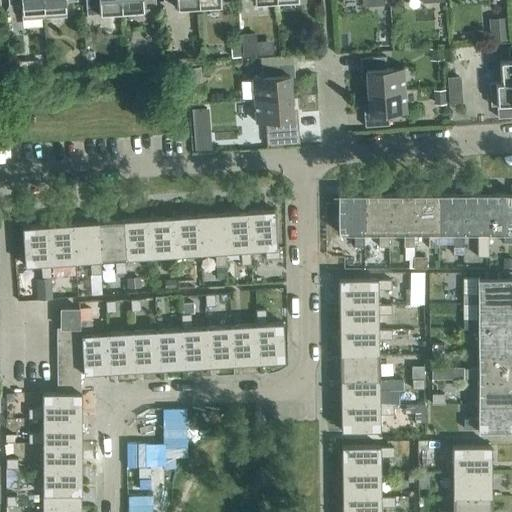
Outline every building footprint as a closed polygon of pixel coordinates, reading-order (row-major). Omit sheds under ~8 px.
[(44,17),(43,0),(8,0),(9,5),(21,4),(22,19),(44,17)] [(43,0),(44,17),(67,16),(66,1),(78,0),(43,0)] [(122,12),(120,0),(85,0),(87,14),(122,12)] [(120,0),(122,12),(144,11),(144,6),(156,5),(155,0),(120,0)] [(199,7),(198,0),(163,0),(164,0),(169,0),(176,0),(177,8),(199,7)] [(507,38),(506,14),(489,15),(490,39),(507,38)] [(256,40),(255,32),(241,33),(243,55),(263,54),(262,40),(256,40)] [(240,43),(230,43),(231,56),(241,56),(240,43)] [(455,45),(447,46),(447,58),(456,57),(455,45)] [(433,46),(434,59),(444,59),(443,46),(433,46)] [(511,46),(507,47),(508,59),(499,60),(501,81),(489,82),(491,105),(497,104),(498,117),(511,115),(511,46)] [(366,69),(367,91),(405,89),(403,67),(385,68),(384,56),(360,57),(361,70),(366,69)] [(22,74),(21,61),(9,62),(10,75),(22,74)] [(262,76),(252,77),(252,79),(249,79),(246,80),(243,83),(241,86),(241,91),(243,93),(245,95),(248,96),(254,96),(254,99),(291,96),(290,75),(295,74),(294,62),(261,64),(262,76)] [(189,66),(189,82),(199,82),(199,66),(189,66)] [(461,83),(460,75),(447,76),(448,84),(461,83)] [(456,85),(448,86),(449,102),(457,101),(456,85)] [(437,104),(446,103),(445,87),(436,88),(437,104)] [(406,111),(405,89),(367,91),(369,113),(364,113),(365,126),(389,124),(389,112),(406,111)] [(293,118),(291,96),(254,99),(255,121),(265,120),(266,132),(298,130),(298,118),(293,118)] [(208,146),(207,132),(196,133),(197,147),(208,146)] [(511,192),(489,193),(489,232),(503,232),(503,242),(511,241),(511,192)] [(363,232),(363,193),(338,193),(338,232),(354,232),(354,246),(364,246),(364,232),(363,232)] [(388,232),(388,193),(363,193),(363,232),(364,232),(378,232),(379,246),(389,246),(389,232),(388,232)] [(413,232),(413,193),(388,193),(388,232),(389,232),(403,232),(403,246),(413,246),(413,232)] [(439,232),(439,193),(413,193),(413,232),(428,232),(428,246),(438,246),(438,232),(439,232)] [(464,232),(464,193),(439,193),(439,232),(453,232),(453,246),(463,246),(463,232),(464,232)] [(489,232),(489,193),(464,193),(464,232),(489,232)] [(274,209),(249,211),(251,249),(265,248),(266,258),(280,257),(279,247),(276,247),(274,209)] [(251,249),(249,211),(223,212),(226,251),(240,250),(241,264),(251,263),(250,249),(251,249)] [(226,251),(223,212),(198,214),(201,253),(215,252),(216,266),(226,265),(225,251),(226,251)] [(201,253),(198,214),(173,216),(176,254),(201,253)] [(176,254),(173,216),(148,217),(150,256),(176,254)] [(150,256),(148,217),(123,219),(125,258),(150,256)] [(125,258),(123,219),(97,221),(101,273),(101,259),(115,258),(116,272),(126,272),(125,258)] [(101,273),(97,221),(72,223),(75,261),(91,260),(91,274),(101,273)] [(75,261),(72,223),(47,224),(50,263),(51,263),(75,261)] [(50,263),(47,224),(22,226),(25,265),(41,264),(42,278),(52,277),(51,263),(50,263)] [(363,265),(363,251),(338,252),(338,265),(363,265)] [(413,254),(413,266),(428,266),(428,254),(413,254)] [(217,280),(227,279),(226,265),(216,266),(217,280)] [(421,287),(421,275),(412,275),(412,287),(421,287)] [(128,277),(128,287),(140,286),(140,276),(128,277)] [(52,297),(51,277),(36,278),(37,298),(52,297)] [(176,285),(175,277),(165,277),(166,285),(176,285)] [(377,279),(377,277),(338,278),(339,303),(377,303),(377,289),(391,288),(391,278),(377,279)] [(511,277),(477,277),(477,293),(463,293),(463,303),(477,303),(511,302),(511,277)] [(193,278),(178,279),(178,287),(194,286),(193,278)] [(215,305),(215,293),(205,294),(205,305),(215,305)] [(141,310),(140,298),(130,298),(131,311),(141,310)] [(116,311),(115,300),(105,300),(106,312),(116,311)] [(193,312),(193,301),(182,302),(182,313),(191,312),(193,312)] [(511,327),(511,302),(477,303),(477,318),(463,318),(463,328),(477,328),(511,327)] [(377,303),(339,303),(339,328),(378,328),(377,313),(391,313),(391,303),(377,303)] [(80,319),(79,306),(60,307),(61,327),(80,326),(80,319)] [(91,306),(79,306),(80,319),(91,319),(91,306)] [(284,360),(282,321),(266,322),(265,308),(256,309),(259,361),(284,360)] [(259,361),(256,309),(256,323),(231,324),(233,363),(259,361)] [(208,365),(206,325),(192,326),(191,312),(182,313),(181,313),(182,327),(180,327),(183,366),(208,365)] [(106,371),(104,331),(92,331),(91,319),(80,319),(80,326),(80,338),(80,348),(80,359),(80,370),(80,372),(83,372),(106,371)] [(233,363),(231,324),(206,325),(208,365),(233,363)] [(80,338),(80,326),(61,327),(57,327),(57,338),(80,338)] [(183,366),(180,327),(155,328),(157,368),(183,366)] [(511,352),(511,327),(477,328),(477,353),(511,352)] [(157,368),(155,328),(129,329),(132,369),(157,368)] [(378,328),(339,328),(340,354),(378,353),(378,338),(392,338),(392,328),(378,328)] [(132,369),(129,329),(104,331),(106,371),(132,369)] [(80,348),(80,338),(57,338),(57,348),(80,348)] [(443,353),(443,343),(431,343),(431,353),(443,353)] [(80,359),(80,348),(57,348),(57,359),(80,359)] [(511,378),(511,352),(477,353),(478,368),(463,368),(463,378),(478,378),(511,378)] [(378,378),(378,353),(340,354),(340,379),(378,378)] [(80,370),(80,359),(57,359),(57,370),(80,370)] [(408,378),(412,378),(424,377),(423,365),(407,365),(408,378)] [(431,378),(447,378),(447,366),(431,366),(431,378)] [(80,381),(80,372),(80,370),(57,370),(57,381),(80,381)] [(424,388),(424,377),(412,378),(412,388),(424,388)] [(379,403),(378,378),(340,379),(340,404),(393,403),(379,403)] [(511,403),(511,378),(478,378),(478,404),(511,403)] [(80,392),(80,381),(57,381),(57,392),(80,392)] [(80,392),(57,392),(42,392),(42,408),(28,408),(28,417),(81,417),(81,392),(80,392)] [(444,402),(444,393),(432,393),(432,402),(444,402)] [(424,402),(406,403),(406,411),(414,411),(414,421),(424,420),(424,402)] [(393,413),(393,403),(340,404),(341,429),(379,429),(379,413),(393,413)] [(511,428),(511,403),(478,404),(478,418),(464,418),(464,428),(478,428),(478,429),(511,428)] [(81,442),(81,417),(28,417),(28,418),(42,418),(42,432),(28,432),(28,442),(81,442)] [(6,433),(6,440),(6,442),(15,442),(15,433),(6,433)] [(81,467),(81,442),(28,442),(42,442),(42,467),(81,467)] [(380,446),(380,445),(341,445),(341,470),(380,470),(380,456),(394,456),(394,446),(380,446)] [(491,445),(452,445),(452,470),(491,470),(491,445)] [(18,468),(18,458),(6,458),(6,468),(18,468)] [(81,505),(81,467),(42,467),(42,505),(81,505)] [(380,495),(380,470),(341,470),(342,496),(380,495)] [(418,485),(429,485),(428,470),(418,470),(418,485)] [(491,495),(491,470),(452,470),(452,495),(491,495)] [(380,496),(380,495),(342,496),(342,511),(380,511),(381,506),(395,506),(394,496),(380,496)] [(490,511),(491,495),(452,495),(452,511),(438,511),(490,511)] [(18,505),(18,496),(6,496),(6,505),(18,505)]
